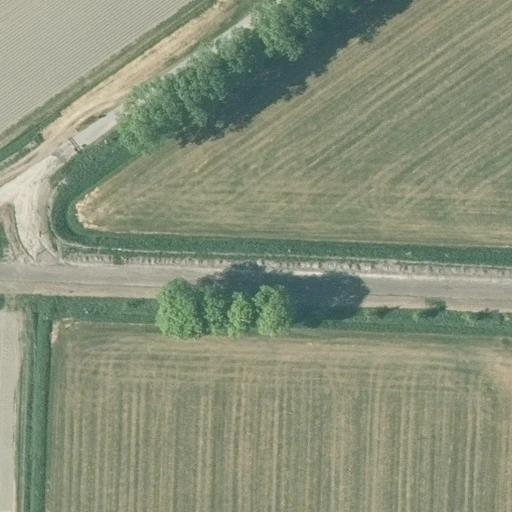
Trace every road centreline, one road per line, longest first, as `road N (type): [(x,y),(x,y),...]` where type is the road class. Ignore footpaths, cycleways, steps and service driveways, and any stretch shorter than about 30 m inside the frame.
road 1 (unclassified): [(511,295),(60,278)]
road 2 (unclassified): [(34,173),(282,0)]
